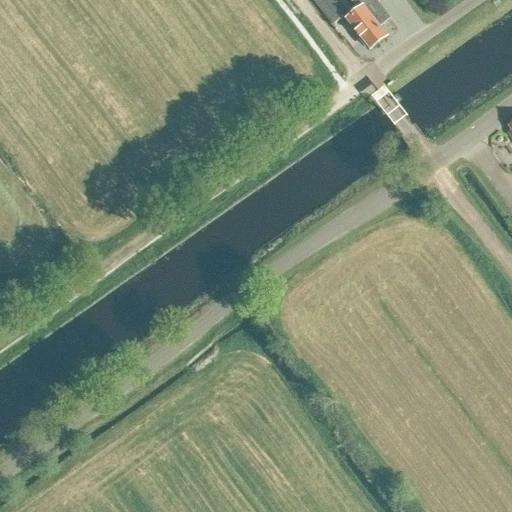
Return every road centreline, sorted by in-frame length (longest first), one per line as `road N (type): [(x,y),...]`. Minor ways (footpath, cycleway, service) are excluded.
road 1 (unclassified): [(0,477),(430,166)]
road 2 (track): [(0,336),(367,82)]
road 3 (unclassified): [(430,166),(367,82),(484,0)]
road 4 (track): [(511,271),(430,166)]
